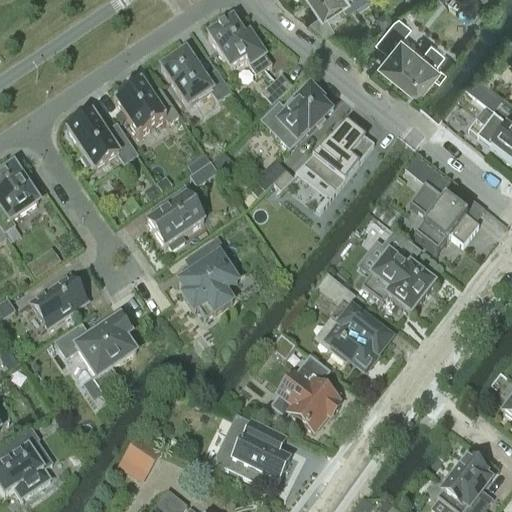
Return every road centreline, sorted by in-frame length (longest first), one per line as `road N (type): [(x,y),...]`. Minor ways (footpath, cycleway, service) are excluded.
road 1 (unclassified): [(243,0),(511,217)]
road 2 (residential): [(27,126),(215,0)]
road 3 (residential): [(27,126),(120,267)]
road 4 (residential): [(412,396),(511,268)]
road 5 (tertiary): [(0,84),(127,0)]
road 6 (residential): [(322,511),(412,396)]
road 7 (residential): [(412,396),(511,473)]
